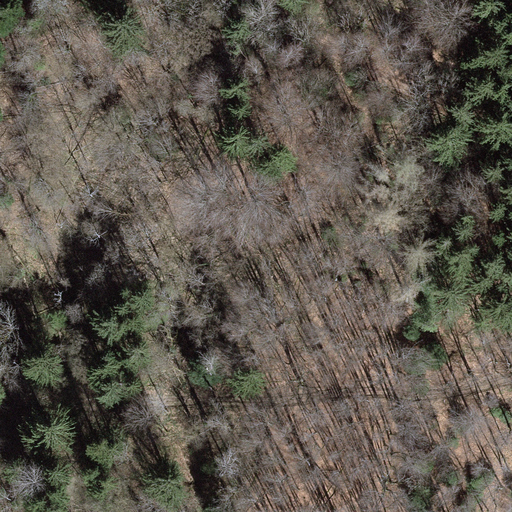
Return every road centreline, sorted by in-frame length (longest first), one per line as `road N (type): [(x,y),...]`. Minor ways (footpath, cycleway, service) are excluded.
road 1 (track): [(511,356),(434,361),(354,350),(140,350)]
road 2 (track): [(260,0),(279,25),(511,126)]
